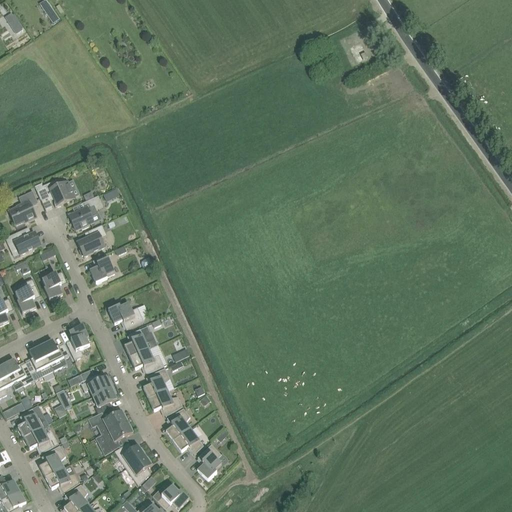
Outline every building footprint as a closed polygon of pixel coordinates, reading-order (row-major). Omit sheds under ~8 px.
[(49,5),(42,9),(45,13),(53,25),(60,21),(52,8),(49,5)] [(19,26),(13,17),(12,15),(5,19),(13,31),(19,26)] [(42,186),(35,189),(41,202),(42,202),(41,201),(53,196),(55,202),(54,202),(56,209),(63,207),(63,206),(75,200),(68,184),(59,187),(57,182),(43,188),(42,186)] [(31,207),(38,204),(33,194),(19,200),(22,206),(18,208),(18,210),(10,213),(16,227),(24,223),(25,225),(37,219),(31,207)] [(87,203),(94,200),(92,194),(84,197),(87,203)] [(85,211),(69,218),(76,232),(82,230),(82,231),(89,228),(89,227),(94,224),(92,219),(98,216),(96,212),(103,209),(99,198),(94,200),(87,203),(82,205),(85,211)] [(42,203),(45,211),(52,209),(49,201),(42,203)] [(101,240),(107,237),(102,227),(88,233),(91,239),(78,245),(84,259),(106,250),(101,240)] [(17,250),(20,256),(20,257),(41,248),(40,246),(42,246),(39,240),(38,241),(35,235),(25,240),(22,233),(6,240),(11,252),(17,250)] [(115,252),(118,258),(127,253),(124,248),(115,252)] [(47,254),(50,260),(56,257),(54,251),(47,254)] [(107,279),(115,276),(106,256),(94,261),(98,269),(90,273),(96,287),(108,281),(107,279)] [(23,276),(31,273),(27,263),(15,268),(17,272),(21,270),(23,276)] [(60,289),(68,285),(63,273),(43,283),(46,291),(44,292),(50,303),(63,297),(60,289)] [(22,293),(16,296),(20,304),(18,305),(23,317),(37,310),(33,302),(41,299),(33,281),(20,287),(22,293)] [(6,316),(14,312),(9,301),(0,304),(0,328),(10,324),(6,316)] [(123,323),(127,331),(144,323),(138,310),(132,313),(129,306),(121,310),(120,308),(109,313),(115,326),(123,323)] [(152,325),(155,330),(162,326),(159,321),(152,325)] [(70,334),(74,342),(67,345),(74,362),(83,358),(80,353),(90,348),(87,342),(89,341),(84,328),(70,334)] [(133,345),(125,348),(130,360),(149,351),(140,331),(129,337),(133,345)] [(56,350),(53,343),(41,348),(54,373),(67,366),(64,361),(70,358),(64,346),(56,350)] [(34,362),(26,365),(35,382),(54,373),(41,348),(30,354),(34,362)] [(130,360),(136,372),(143,368),(147,377),(165,369),(160,357),(153,359),(149,351),(130,360)] [(173,357),(176,364),(181,362),(178,355),(173,357)] [(18,369),(14,362),(3,368),(13,386),(20,383),(24,388),(35,382),(26,365),(18,369)] [(3,368),(0,369),(0,400),(7,397),(6,390),(13,386),(3,368)] [(144,390),(149,402),(168,393),(169,393),(165,386),(170,381),(165,370),(148,378),(151,387),(144,390)] [(94,378),(92,372),(81,377),(83,383),(94,378)] [(90,391),(93,399),(111,391),(107,380),(91,386),(90,383),(82,387),(85,394),(90,391)] [(111,391),(93,399),(98,409),(95,410),(98,416),(98,417),(102,415),(113,410),(112,410),(109,405),(116,401),(111,391)] [(57,395),(65,412),(71,408),(64,392),(57,395)] [(154,413),(160,411),(162,410),(166,419),(183,409),(178,399),(171,401),(168,393),(149,402),(154,413)] [(26,411),(33,407),(30,402),(23,405),(26,411)] [(24,440),(43,431),(49,427),(39,408),(33,411),(21,417),(26,425),(18,429),(24,440)] [(7,421),(13,418),(9,411),(3,414),(7,421)] [(167,434),(174,444),(191,431),(186,425),(190,419),(184,411),(167,421),(173,429),(167,434)] [(122,414),(106,421),(102,415),(98,417),(98,416),(88,421),(92,429),(97,427),(102,437),(127,424),(126,422),(127,421),(125,416),(123,416),(122,414)] [(130,426),(128,427),(127,424),(102,437),(107,447),(101,450),(105,457),(119,448),(117,443),(132,435),(131,432),(132,431),(130,426)] [(24,440),(30,451),(38,448),(42,456),(59,446),(55,438),(49,441),(43,431),(24,440)] [(191,431),(174,444),(182,454),(189,449),(195,457),(204,448),(191,431)] [(126,471),(145,458),(144,456),(145,455),(142,449),(140,451),(138,448),(133,451),(129,445),(115,454),(126,471)] [(212,447),(198,460),(204,467),(198,473),(208,483),(217,475),(216,473),(222,467),(217,462),(222,457),(212,447)] [(40,469),(46,480),(65,470),(61,463),(66,459),(60,448),(43,457),(47,465),(40,469)] [(146,459),(145,458),(126,471),(139,488),(151,476),(147,471),(152,468),(150,465),(151,464),(148,458),(146,459)] [(65,470),(46,480),(52,491),(59,488),(64,496),(80,485),(75,476),(68,477),(65,470)] [(94,479),(99,485),(104,482),(99,476),(94,479)] [(0,501),(2,504),(20,494),(14,483),(7,487),(3,479),(0,480),(0,501)] [(66,511),(82,511),(89,507),(84,501),(88,495),(81,487),(65,498),(71,505),(65,510),(66,511)] [(163,488),(153,499),(165,511),(166,511),(173,506),(178,511),(189,502),(181,493),(179,495),(173,488),(168,493),(163,488)] [(20,511),(19,509),(26,505),(20,494),(2,504),(5,511),(20,511)] [(123,507),(127,511),(157,511),(153,507),(148,511),(147,511),(144,508),(138,511),(136,511),(127,503),(123,507)]
